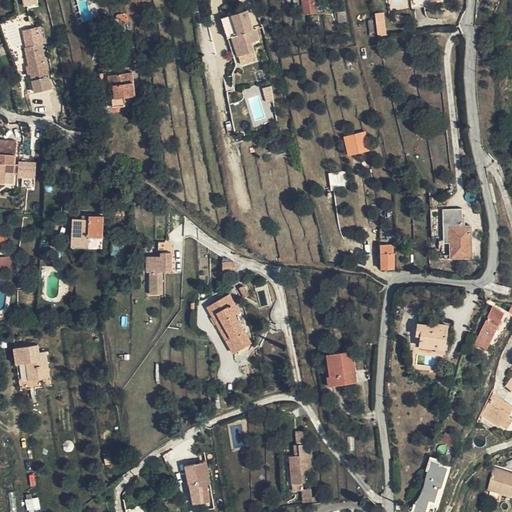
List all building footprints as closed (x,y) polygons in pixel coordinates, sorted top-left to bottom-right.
[(315,0),(302,0),(305,15),(317,13),(315,0)] [(221,19),(226,39),(233,37),(238,56),(253,52),(250,43),(257,41),(254,30),(252,31),(246,11),(235,14),(221,19)] [(340,25),(347,24),(345,12),(338,13),(340,25)] [(384,12),(374,13),(377,36),(386,35),(384,12)] [(117,16),(128,24),(129,21),(128,18),(127,14),(119,15),(117,16)] [(99,40),(94,19),(86,22),(91,42),(99,40)] [(25,31),(29,47),(38,45),(42,44),(42,43),(39,28),(25,31)] [(233,37),(226,39),(232,58),(238,56),(233,37)] [(38,45),(29,47),(26,48),(37,93),(52,90),(43,49),(40,49),(38,45)] [(132,72),(110,75),(111,85),(115,85),(117,99),(125,98),(125,106),(136,105),(132,72)] [(110,75),(109,73),(102,74),(99,88),(103,87),(111,87),(111,85),(110,75)] [(111,85),(111,87),(113,107),(125,106),(125,98),(117,99),(115,85),(111,85)] [(354,146),(364,144),(363,138),(352,141),(354,146)] [(0,139),(0,182),(5,182),(6,172),(15,173),(17,141),(0,139)] [(328,175),(330,186),(342,184),(340,173),(328,175)] [(126,208),(116,208),(116,216),(125,216),(126,208)] [(472,258),(471,226),(465,226),(463,226),(462,216),(462,208),(445,209),(445,213),(443,213),(443,223),(445,223),(446,228),(450,228),(450,243),(451,258),(472,258)] [(352,214),(344,216),(346,227),(344,227),(345,233),(354,232),(352,214)] [(73,219),(72,247),(89,248),(89,237),(103,237),(104,216),(90,216),(90,219),(73,219)] [(394,246),(381,246),(381,253),(382,254),(382,269),(395,269),(394,246)] [(161,256),(158,256),(158,262),(148,262),(148,272),(150,272),(151,295),(164,295),(163,272),(171,272),(171,253),(161,253),(161,256)] [(0,258),(2,271),(12,270),(11,257),(0,258)] [(245,286),(240,289),(246,298),(250,295),(245,286)] [(232,338),(227,341),(234,353),(251,343),(236,316),(240,313),(230,295),(208,307),(214,317),(219,314),(232,338)] [(503,314),(493,309),(476,343),(486,349),(503,314)] [(214,317),(227,341),(232,338),(219,314),(214,317)] [(474,332),(479,335),(484,324),(479,321),(474,332)] [(432,328),(433,326),(419,324),(417,336),(421,336),(421,346),(437,348),(437,345),(446,345),(448,326),(440,325),(439,329),(432,328)] [(38,345),(15,348),(18,365),(27,363),(30,380),(20,382),(22,391),(36,389),(52,386),(46,351),(40,352),(38,345)] [(351,372),(356,371),(353,351),(327,355),(331,376),(327,376),(329,387),(353,383),(351,372)] [(27,363),(18,365),(20,382),(30,380),(27,363)] [(511,406),(493,396),(482,417),(498,426),(499,424),(508,429),(511,421),(511,419),(508,417),(511,410),(511,406)] [(299,445),(307,444),(306,432),(297,433),(299,445)] [(455,440),(452,438),(449,437),(443,434),(441,438),(453,444),(455,440)] [(290,456),(292,484),(302,483),(308,483),(307,473),(314,472),(312,450),(308,451),(307,444),(299,445),(300,455),(296,456),(290,456)] [(417,504),(415,511),(418,511),(425,511),(426,510),(429,500),(437,502),(448,467),(441,465),(442,462),(431,459),(427,470),(430,470),(427,478),(426,478),(422,491),(416,501),(415,503),(417,504)] [(206,481),(208,481),(204,463),(186,466),(189,484),(191,484),(194,504),(210,501),(207,485),(206,481)] [(511,477),(502,475),(503,472),(493,469),(488,491),(511,496),(511,477)] [(293,492),(303,491),(302,483),(292,484),(293,492)] [(310,490),(303,491),(304,503),(311,503),(310,490)] [(431,511),(433,511),(437,511),(440,503),(437,502),(429,500),(426,510),(431,511)]
